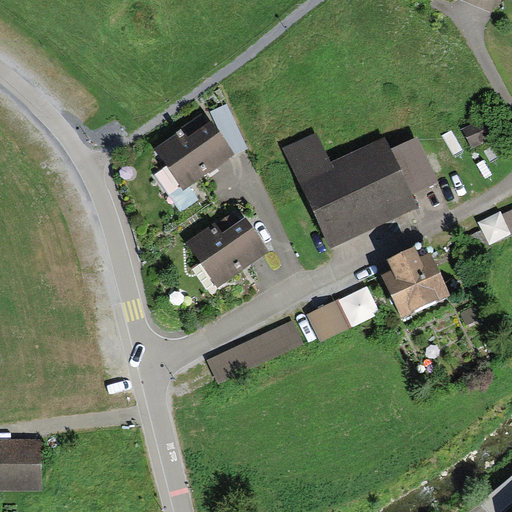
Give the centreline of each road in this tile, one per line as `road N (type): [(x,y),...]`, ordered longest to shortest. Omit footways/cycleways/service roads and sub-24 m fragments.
road 1 (residential): [(147,369),(511,185)]
road 2 (residential): [(86,166),(108,214),(147,369)]
road 3 (residential): [(147,369),(184,511)]
road 4 (unclassified): [(0,69),(86,166)]
